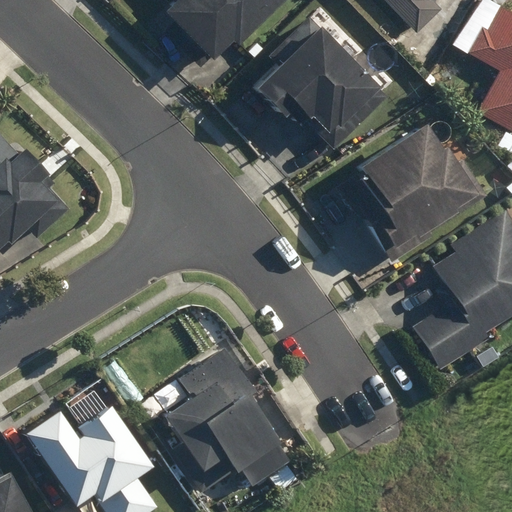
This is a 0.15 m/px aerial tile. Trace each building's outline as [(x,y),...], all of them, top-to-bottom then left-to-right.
[(156,34),(189,68),(214,43),(218,47),(265,0),(157,0),(160,2),(147,15),(161,29),(156,34)] [(376,0),(410,34),(434,10),(424,0),(376,0)] [(469,113),(511,136),(511,19),(490,8),(478,30),(473,27),(459,52),(492,71),(469,113)] [(329,144),(369,105),(305,38),(310,33),(299,21),(260,58),(266,64),(238,91),(264,119),(268,116),(282,130),(292,121),(308,137),(315,130),(329,144)] [(17,149),(0,130),(0,238),(7,231),(11,235),(26,220),(39,234),(70,204),(40,172),(48,165),(25,141),(17,149)] [(361,235),(381,264),(475,201),(449,163),(437,171),(426,154),(422,156),(404,130),(340,173),(344,179),(325,191),(356,238),(361,235)] [(403,330),(429,371),(477,341),(473,335),(502,317),(506,324),(511,320),(511,206),(511,204),(443,248),(447,254),(423,270),(435,288),(427,293),(436,308),(403,330)] [(225,345),(179,376),(190,392),(165,409),(185,437),(172,446),(201,488),(241,461),(253,479),(287,455),(275,437),(279,433),(248,387),(251,384),(225,345)] [(60,404),(26,426),(75,498),(93,486),(111,511),(141,511),(155,503),(133,470),(152,458),(106,391),(74,413),(84,428),(79,431),(60,404)] [(47,511),(46,508),(38,511),(32,511),(10,468),(0,473),(0,511),(47,511)]
